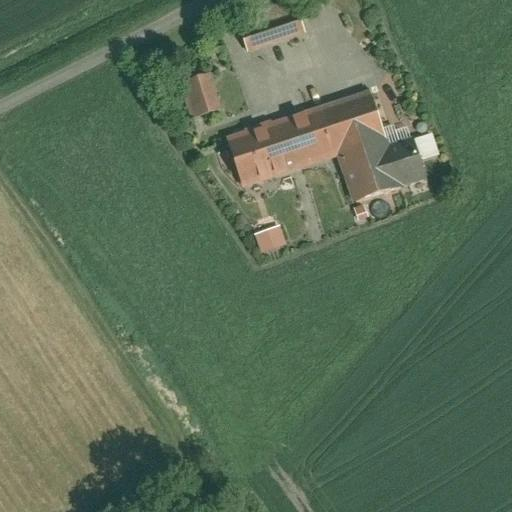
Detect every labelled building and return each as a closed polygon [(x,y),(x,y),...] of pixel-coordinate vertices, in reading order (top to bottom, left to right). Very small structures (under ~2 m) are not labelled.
[(243,31),(252,55),(309,34),(304,20),(300,9),(243,31)] [(213,73),(178,85),(192,123),(226,111),(213,73)] [(374,92),(228,140),(245,191),(341,159),(356,205),(433,179),(427,161),(420,139),(393,148),(374,92)] [(420,139),(427,161),(441,157),(434,134),(420,139)] [(265,256),(290,246),(282,226),(257,236),(265,256)]
